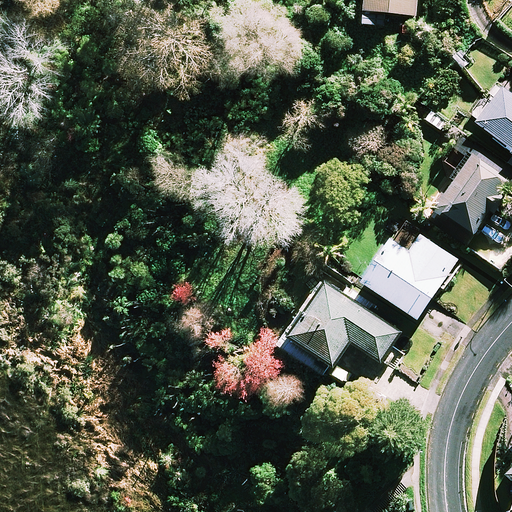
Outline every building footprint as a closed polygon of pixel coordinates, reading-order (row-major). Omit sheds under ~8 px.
[(416,14),(417,0),(365,0),(363,23),(385,25),(387,11),(416,14)] [(511,91),(504,85),(476,120),(511,148),(511,91)] [(511,168),(463,137),(447,161),(453,180),(436,207),(476,233),(491,208),(495,211),(511,185),(511,168)] [(407,223),(395,239),(392,237),(364,278),(418,316),(459,259),(425,236),(407,223)] [(402,332),(325,279),(281,342),(328,375),(353,340),(382,361),(402,332)]
